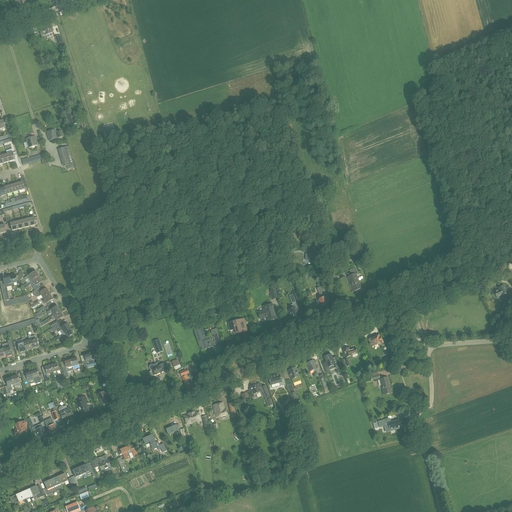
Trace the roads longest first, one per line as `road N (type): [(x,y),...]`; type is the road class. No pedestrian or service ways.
road 1 (tertiary): [(0,477),(408,299)]
road 2 (residential): [(39,260),(85,343),(0,371)]
road 3 (track): [(93,133),(55,8)]
